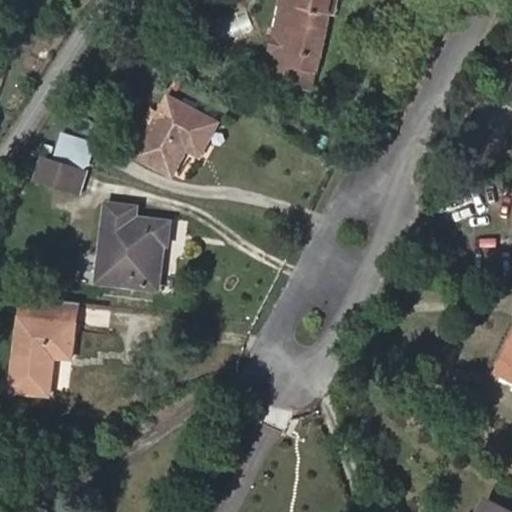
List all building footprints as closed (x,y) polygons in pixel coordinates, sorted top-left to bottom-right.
[(312,87),(332,0),(281,0),(263,78),(312,87)] [(202,154),(219,123),(172,98),(163,114),(154,109),(147,123),(156,127),(141,155),(174,173),(189,147),(202,154)] [(90,165),(97,143),(65,133),(57,160),(85,168),(90,165)] [(81,192),(88,169),(85,168),(57,160),(45,156),(38,179),(81,192)] [(160,288),(164,249),(160,249),(161,242),(165,243),(169,243),(172,223),(137,219),(139,208),(110,204),(100,281),(160,288)] [(74,357),(80,302),(26,296),(15,390),(51,394),(56,356),(74,357)] [(317,325),(322,317),(315,313),(311,321),(317,325)] [(511,381),(511,345),(498,374),(511,381)] [(511,511),(488,499),(480,511),(511,511)]
